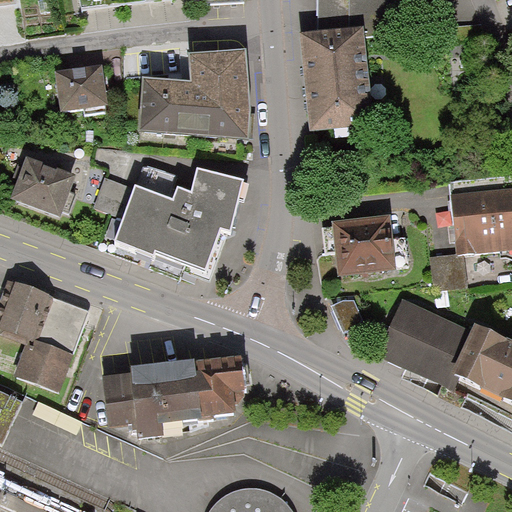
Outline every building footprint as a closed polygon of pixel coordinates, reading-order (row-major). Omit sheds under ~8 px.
[(185,0),(186,5),(240,3),(240,0),(74,0),(77,13),(166,2),(165,0),(185,0)] [(307,0),(308,47),(351,42),(350,0),(307,0)] [(480,25),(446,30),(448,45),(482,40),(480,25)] [(308,47),(292,48),(301,146),(364,139),(354,42),(351,42),(308,47)] [(192,85),(143,82),(139,136),(250,144),(251,116),(246,52),(191,56),(192,85)] [(102,71),(55,76),(59,116),(107,111),(102,71)] [(76,180),(26,161),(11,202),(61,220),(76,180)] [(125,220),(116,245),(155,259),(156,256),(207,276),(221,233),(230,236),(242,186),(197,173),(192,198),(178,193),(174,204),(136,190),(125,220)] [(125,220),(136,190),(105,179),(94,209),(125,220)] [(511,188),(451,194),(457,255),(464,254),(511,250),(511,188)] [(390,218),(333,224),(334,230),(325,231),(328,254),(336,253),(339,278),(396,272),(395,267),(407,265),(405,241),(392,242),(390,218)] [(468,289),(464,254),(457,255),(430,258),(434,293),(468,289)] [(0,307),(0,333),(2,334),(0,339),(25,349),(13,376),(58,394),(73,357),(90,315),(53,300),(10,283),(0,307)] [(473,333),(405,301),(379,358),(453,392),(459,381),(452,378),(473,333)] [(344,302),(332,307),(344,334),(355,329),(363,320),(355,302),(344,302)] [(511,346),(508,344),(475,329),(473,333),(452,378),(459,381),(511,404),(511,346)] [(133,377),(104,380),(109,431),(130,430),(131,438),(140,438),(140,443),(168,441),(167,428),(203,425),(202,422),(214,421),(214,419),(238,417),(237,406),(246,393),(243,361),(132,371),(133,377)] [(21,405),(0,394),(0,444),(3,445),(21,405)] [(292,511),(291,509),(283,501),(272,494),(260,490),(247,490),(236,492),(224,498),(216,505),(210,511),(292,511)]
